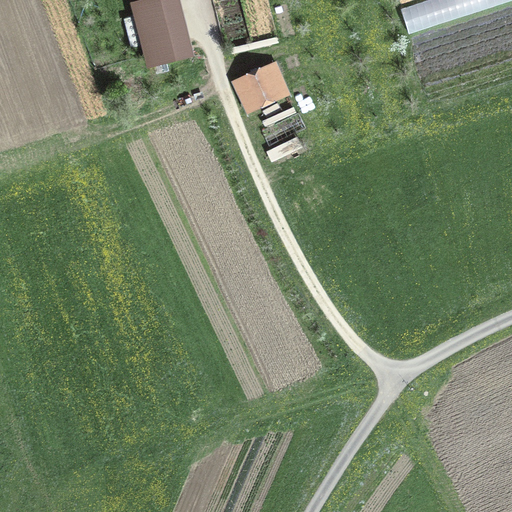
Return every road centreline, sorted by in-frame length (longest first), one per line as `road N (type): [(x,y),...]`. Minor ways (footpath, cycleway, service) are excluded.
road 1 (track): [(315,511),(392,386),(511,323)]
road 2 (track): [(0,168),(189,99),(218,80)]
